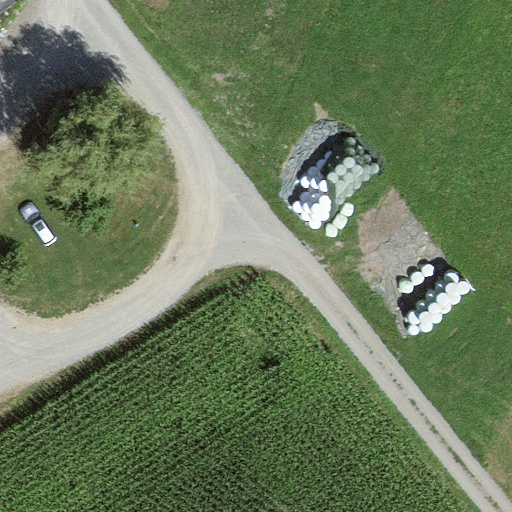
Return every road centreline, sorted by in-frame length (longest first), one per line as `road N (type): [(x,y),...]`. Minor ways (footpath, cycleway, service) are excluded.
road 1 (track): [(493,511),(208,176)]
road 2 (track): [(0,380),(142,305),(191,235),(208,176)]
road 3 (track): [(208,176),(85,0)]
